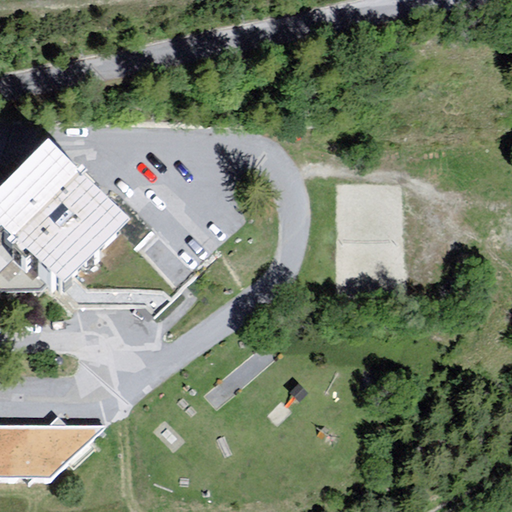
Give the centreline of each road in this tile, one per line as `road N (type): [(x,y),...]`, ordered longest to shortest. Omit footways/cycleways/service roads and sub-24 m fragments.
road 1 (residential): [(0,86),(437,0)]
road 2 (track): [(145,511),(131,503),(110,396)]
